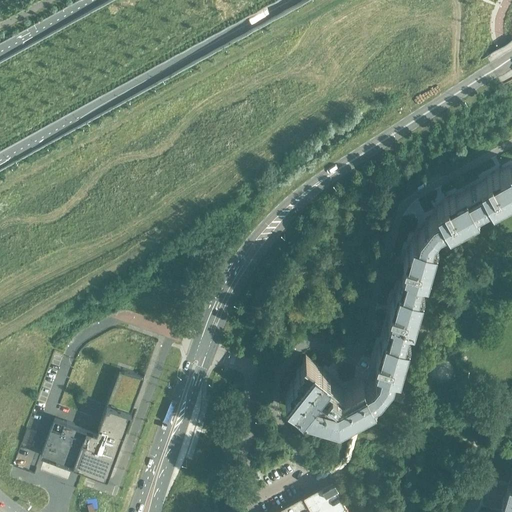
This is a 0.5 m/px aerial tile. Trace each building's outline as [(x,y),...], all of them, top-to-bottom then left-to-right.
[(486,207),(511,192),(511,170),(509,166),(499,171),(498,169),(487,176),(488,178),(474,185),(486,207)] [(425,283),(439,236),(442,232),(486,207),(474,185),(455,195),(454,193),(443,200),(444,202),(437,206),(439,210),(432,214),(426,223),(420,230),(418,238),(412,236),(409,248),(407,247),(403,260),(405,260),(401,276),(425,283)] [(411,330),(425,283),(401,276),(395,295),(393,295),(389,307),(392,308),(387,323),(411,330)] [(383,397),(398,378),(411,330),(387,323),(381,343),(379,342),(376,355),(378,355),(375,364),(381,365),(378,373),(373,380),(366,383),(363,379),(342,391),(328,380),(326,383),(324,381),(330,373),(306,354),(303,358),(303,361),(304,362),(298,368),(302,371),(299,375),(298,374),(292,381),(295,384),(292,388),(291,387),(285,394),(299,406),(298,407),(300,409),(340,421),(383,397)] [(123,370),(119,369),(105,407),(101,420),(97,431),(55,416),(41,454),(46,455),(59,460),(73,465),(79,468),(79,467),(83,469),(99,466),(102,466),(102,465),(104,465),(107,465),(107,467),(109,464),(113,463),(123,434),(124,432),(125,429),(144,378),(136,375),(123,370)] [(27,427),(22,441),(31,445),(36,431),(27,427)] [(99,466),(83,469),(108,477),(113,463),(109,464),(107,467),(107,465),(104,465),(102,465),(102,466),(99,466)] [(511,511),(511,473),(511,475),(507,488),(504,485),(491,482),(488,482),(483,502),(485,504),(498,507),(501,507),(499,511),(511,511)] [(350,511),(337,487),(332,479),(316,488),(272,511),(350,511)]
